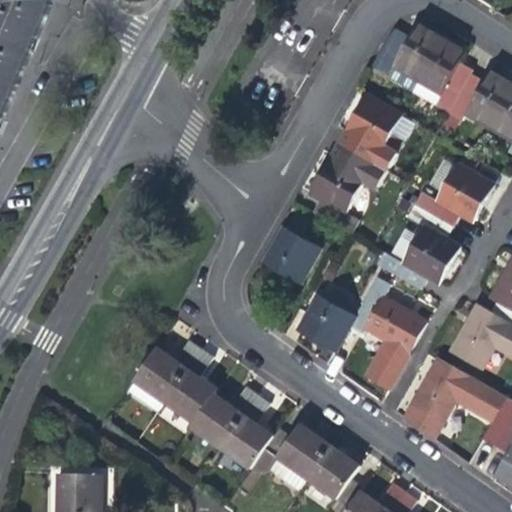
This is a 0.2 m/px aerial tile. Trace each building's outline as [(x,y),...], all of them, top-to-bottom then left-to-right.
[(0,0),(0,113),(40,26),(50,3),(47,0),(0,0)] [(415,87),(443,39),(426,29),(418,25),(411,37),(396,29),(388,38),(372,65),(389,74),(387,77),(412,92),(415,87)] [(437,105),(450,113),(472,74),(459,67),(466,53),(460,49),(443,39),(415,87),(440,101),(437,105)] [(468,111),(492,126),(511,91),(511,84),(499,77),(491,72),(485,82),(472,74),(450,113),(463,120),(468,111)] [(511,91),(492,126),(511,137),(511,146),(510,151),(511,152),(511,91)] [(339,144),(350,150),(388,172),(396,159),(384,152),(404,118),(399,115),(366,96),(359,108),(339,144)] [(388,172),(350,150),(342,163),(331,157),(328,163),(310,193),(322,200),(348,214),(369,178),(381,185),(388,172)] [(423,191),(415,205),(455,227),(463,213),(475,220),(483,207),(495,186),(458,164),(439,200),(423,191)] [(360,221),(348,214),(322,200),(316,211),(353,233),(360,221)] [(448,239),(455,227),(415,205),(409,217),(424,226),(405,262),(431,276),(442,282),(450,267),(461,247),(448,239)] [(279,237),(264,263),(301,284),(321,248),(286,227),(279,237)] [(423,290),(431,276),(405,262),(393,256),(386,268),(423,290)] [(511,265),(505,278),(485,312),(511,326),(511,265)] [(371,290),(356,317),(350,327),(363,336),(368,328),(389,340),(369,374),(391,388),(428,323),(411,313),(371,290)] [(337,349),(350,327),(356,317),(317,295),(299,326),(318,337),(337,349)] [(511,326),(485,312),(478,307),(461,337),(455,349),(483,366),(495,346),(511,355),(511,326)] [(157,348),(135,380),(129,390),(158,412),(165,402),(202,349),(189,340),(175,360),(166,354),(157,348)] [(165,402),(195,423),(215,395),(217,390),(210,385),(200,378),(214,358),(202,349),(165,402)] [(455,399),(492,421),(483,438),(496,446),(511,417),(511,402),(439,362),(425,386),(415,404),(444,420),(455,399)] [(192,426),(223,448),(259,395),(247,386),(232,407),(227,403),(215,395),(195,423),(192,426)] [(252,469),(254,466),(260,456),(274,437),(263,429),(258,425),(272,405),(259,395),(223,448),(252,469)] [(511,450),(511,417),(496,446),(510,454),(511,450)] [(300,490),(308,478),(331,444),(317,434),(302,423),(292,437),(280,428),(274,437),(260,456),(254,466),(263,472),(270,469),(278,456),(293,467),(284,479),(300,490)] [(332,508),(337,511),(347,511),(362,491),(364,487),(353,479),(362,466),(346,455),(331,444),(308,478),(339,499),(332,508)] [(511,450),(510,454),(508,457),(498,476),(511,483),(511,450)] [(278,456),(270,469),(284,479),(293,467),(278,456)] [(57,511),(99,511),(100,475),(59,473),(57,511)] [(391,511),(405,493),(393,484),(379,503),(374,499),(362,491),(347,511),(391,511)] [(405,493),(391,511),(410,511),(418,502),(405,493)]
